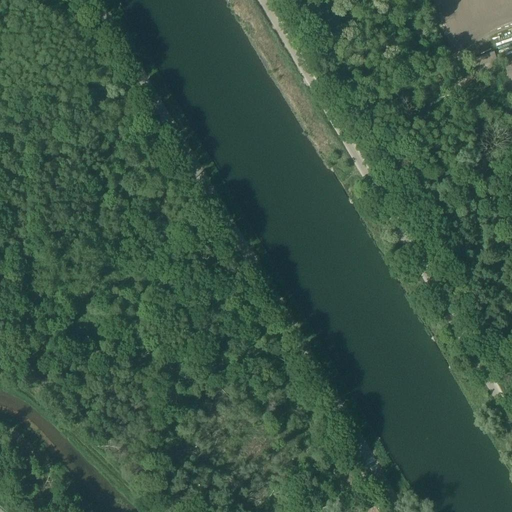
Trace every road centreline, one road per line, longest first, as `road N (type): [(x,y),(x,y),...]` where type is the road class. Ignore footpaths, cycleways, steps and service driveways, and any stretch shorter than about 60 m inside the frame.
road 1 (unclassified): [(400,511),(102,0)]
road 2 (unclassified): [(511,419),(263,0)]
